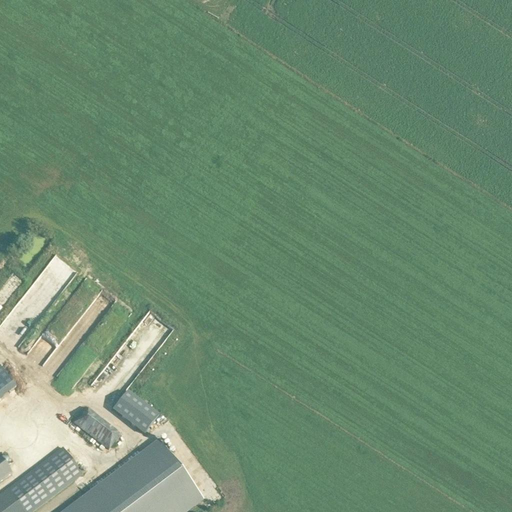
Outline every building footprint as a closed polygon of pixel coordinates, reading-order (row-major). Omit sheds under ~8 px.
[(0,371),(0,399),(16,388),(3,369),(0,371)] [(159,415),(128,391),(113,410),(144,434),(159,415)] [(89,403),(74,422),(110,450),(124,432),(89,403)] [(186,511),(202,500),(159,443),(66,511),(186,511)] [(63,449),(7,491),(0,496),(0,511),(33,511),(82,475),(63,449)] [(0,483),(12,475),(0,458),(0,483)]
